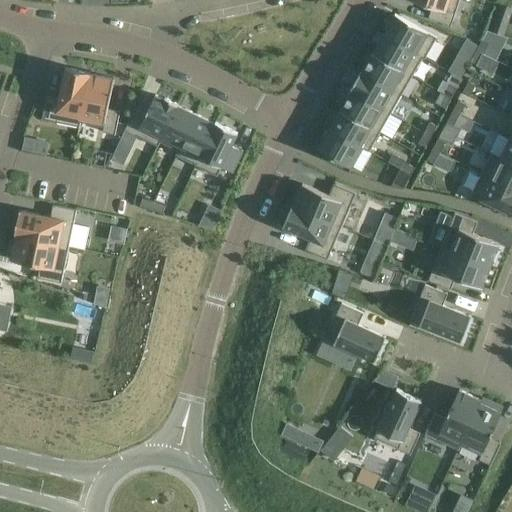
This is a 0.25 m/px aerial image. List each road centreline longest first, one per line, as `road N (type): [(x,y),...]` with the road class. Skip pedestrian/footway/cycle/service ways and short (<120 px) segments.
road 1 (residential): [(173,462),(228,260),(288,115)]
road 2 (residential): [(288,115),(152,49),(46,30)]
road 3 (residential): [(0,178),(46,30)]
road 4 (residential): [(288,115),(357,0)]
road 5 (secondary): [(123,468),(85,471),(0,452)]
